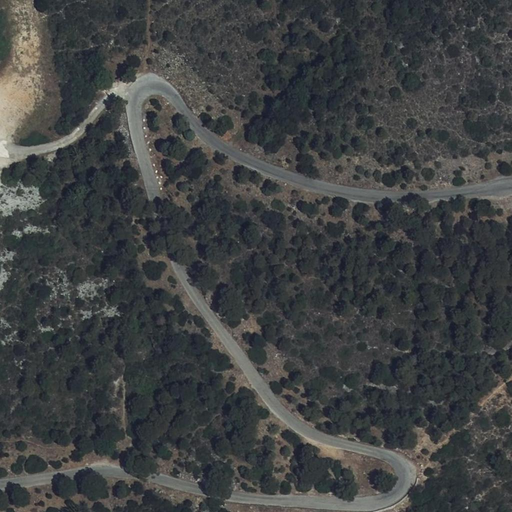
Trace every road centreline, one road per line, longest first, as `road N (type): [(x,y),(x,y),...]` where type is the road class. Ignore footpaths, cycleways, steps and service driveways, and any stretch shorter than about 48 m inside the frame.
road 1 (unclassified): [(0,483),(98,470),(238,498),(367,507),(388,503),(407,479),(393,460),(322,439),(282,413),(219,333),(177,251),(137,132),(136,95),(148,84),(166,89),(225,149),(320,187),(411,197),(511,186)]
road 2 (track): [(136,95),(112,96),(64,142),(0,152)]
